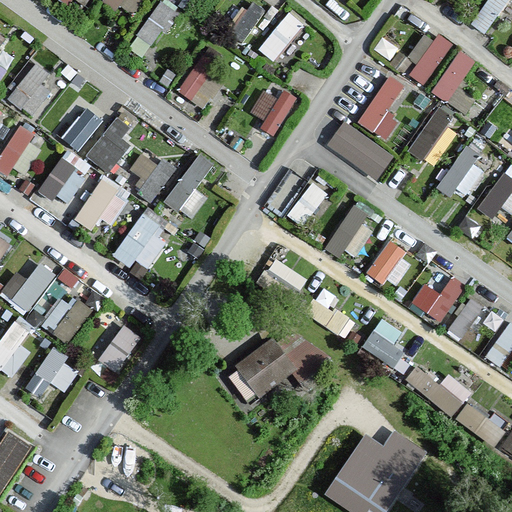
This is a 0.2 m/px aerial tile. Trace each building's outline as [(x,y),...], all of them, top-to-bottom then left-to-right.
[(110,0),(129,15),(140,0),(110,0)] [(148,57),(177,10),(161,0),(159,0),(130,46),(148,57)] [(251,0),(248,0),(231,31),(246,39),(265,7),(251,0)] [(511,0),(487,0),(470,20),(485,33),(511,0)] [(258,45),(272,60),(307,26),(293,12),(258,45)] [(411,56),(419,60),(410,76),(452,101),(478,58),(427,28),(411,56)] [(180,90),(208,106),(229,68),(201,52),(180,90)] [(33,116),(59,88),(34,66),(9,94),(33,116)] [(390,138),(401,116),(391,111),(406,81),(386,72),(361,124),(390,138)] [(299,96),(284,88),(279,97),(265,88),(250,113),(278,130),(299,96)] [(425,160),(455,115),(439,105),(409,149),(425,160)] [(80,149),(104,119),(87,106),(63,136),(80,149)] [(124,136),(132,127),(119,116),(88,153),(110,171),(133,144),(124,136)] [(345,119),(327,144),(377,180),(395,155),(345,119)] [(44,142),(17,127),(0,158),(0,163),(25,177),(44,142)] [(137,187),(152,200),(176,172),(147,148),(131,167),(144,178),(137,187)] [(440,185),(465,200),(487,162),(462,148),(440,185)] [(167,198),(183,209),(217,163),(200,151),(167,198)] [(38,192),(64,209),(88,172),(62,156),(38,192)] [(479,207),(494,217),(503,205),(511,211),(511,160),(479,207)] [(326,168),(315,177),(329,192),(339,183),(326,168)] [(274,196),(291,208),(311,181),(294,169),(274,196)] [(101,216),(113,224),(131,195),(103,176),(76,217),(93,228),(101,216)] [(313,181),(289,215),(304,226),(328,192),(313,181)] [(352,257),(376,216),(353,203),(329,243),(352,257)] [(149,269),(173,238),(143,215),(114,252),(131,266),(137,259),(149,269)] [(0,260),(10,245),(0,238),(0,260)] [(25,278),(19,272),(2,290),(25,312),(59,276),(43,260),(25,278)] [(439,291),(431,282),(415,297),(436,320),(469,289),(457,275),(439,291)] [(63,293),(44,324),(71,340),(89,309),(63,293)] [(471,297),(451,330),(472,342),(492,309),(471,297)] [(317,298),(308,312),(340,332),(349,317),(317,298)] [(21,343),(30,330),(16,319),(0,340),(0,366),(13,376),(32,351),(21,343)] [(511,320),(510,319),(488,355),(503,364),(511,350),(511,320)] [(99,358),(117,371),(142,336),(125,323),(99,358)] [(395,369),(408,352),(376,328),(363,344),(395,369)] [(273,341),(234,369),(259,403),(298,375),(273,341)] [(26,386),(43,397),(53,382),(66,391),(82,368),(52,348),(26,386)] [(450,373),(442,383),(418,364),(407,378),(454,415),(473,391),(450,373)] [(468,405),(460,418),(494,440),(503,426),(468,405)] [(9,428),(0,442),(0,494),(3,496),(35,444),(9,428)] [(379,454),(363,443),(328,494),(354,511),(364,511),(368,508),(373,511),(384,511),(425,453),(394,432),(379,454)]
